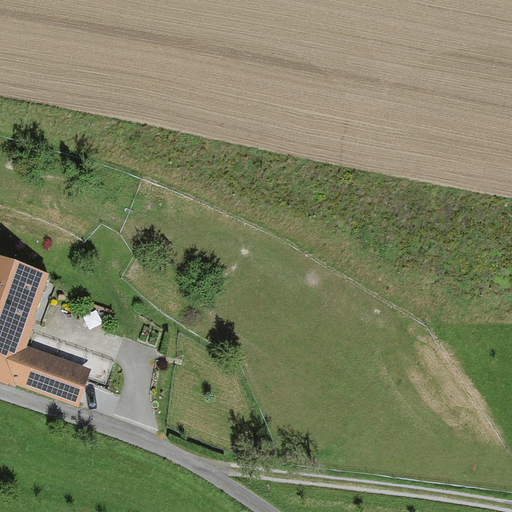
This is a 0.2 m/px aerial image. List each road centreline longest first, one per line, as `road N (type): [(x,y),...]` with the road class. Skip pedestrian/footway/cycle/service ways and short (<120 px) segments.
road 1 (track): [(195,464),(511,508)]
road 2 (track): [(268,511),(195,464),(0,390)]
